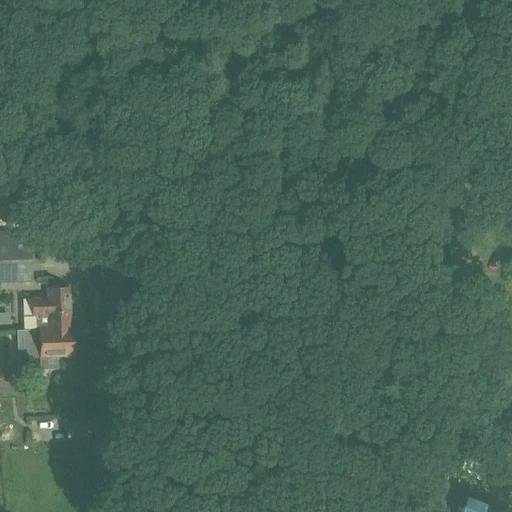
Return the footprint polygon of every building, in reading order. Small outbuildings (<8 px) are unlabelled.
[(0,281),(33,281),(31,234),(10,235),(10,231),(0,231),(0,281)] [(37,314),(38,330),(40,329),(40,328),(71,328),(69,287),(47,288),(48,297),(33,298),(33,315),(37,314)] [(41,356),(41,368),(57,368),(57,355),(73,355),(73,328),(71,328),(40,328),(40,329),(38,330),(18,330),(19,357),(41,356)] [(511,391),(501,399),(511,414),(511,391)] [(503,450),(511,434),(487,422),(479,437),(503,450)] [(489,482),(495,468),(473,459),(467,473),(489,482)] [(496,511),(487,502),(476,511),(496,511)]
